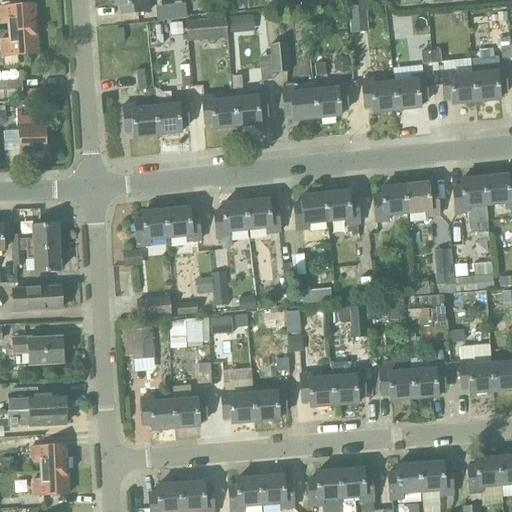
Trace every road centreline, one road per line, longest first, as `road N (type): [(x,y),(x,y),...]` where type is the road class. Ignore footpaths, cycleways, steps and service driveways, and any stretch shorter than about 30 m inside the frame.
road 1 (unclassified): [(92,189),(511,146)]
road 2 (residential): [(511,429),(111,461)]
road 3 (residential): [(111,461),(92,189)]
road 4 (residential): [(92,189),(79,0)]
